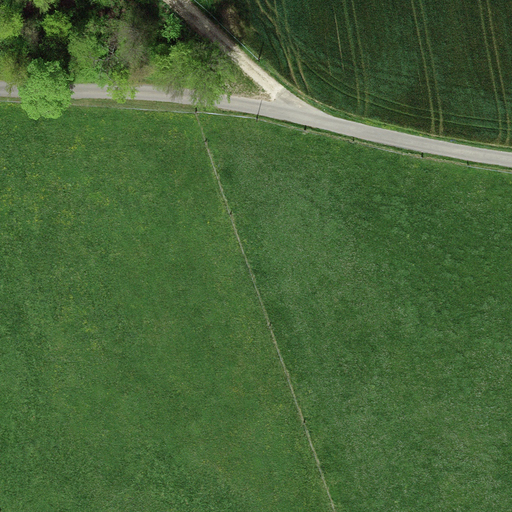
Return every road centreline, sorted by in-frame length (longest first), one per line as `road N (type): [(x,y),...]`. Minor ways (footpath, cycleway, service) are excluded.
road 1 (unclassified): [(511,159),(208,98),(0,87)]
road 2 (track): [(295,115),(177,0)]
